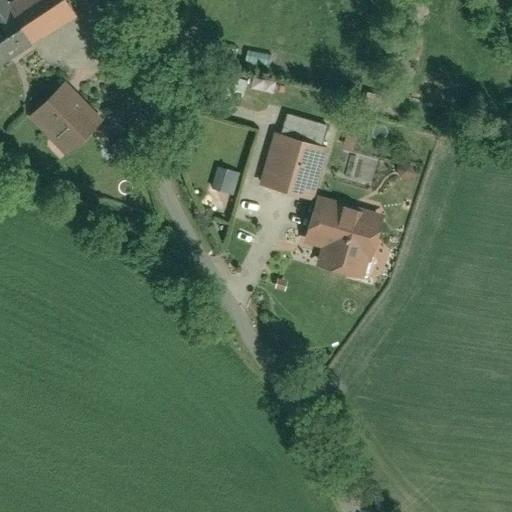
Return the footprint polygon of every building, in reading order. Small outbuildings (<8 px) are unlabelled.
[(0,0),(0,64),(41,39),(18,2),(14,4),(12,0),(0,0)] [(72,0),(20,0),(18,2),(41,39),(81,15),(72,0)] [(108,119),(69,81),(37,113),(75,152),(108,119)] [(294,112),(289,132),(328,142),(333,123),(294,112)] [(289,132),(282,130),(269,179),(320,194),(334,144),(328,142),(289,132)] [(244,171),(223,164),(216,183),(238,190),(244,171)] [(395,216),(323,195),(311,235),(333,241),(325,266),(372,279),(383,244),(387,245),(395,216)]
